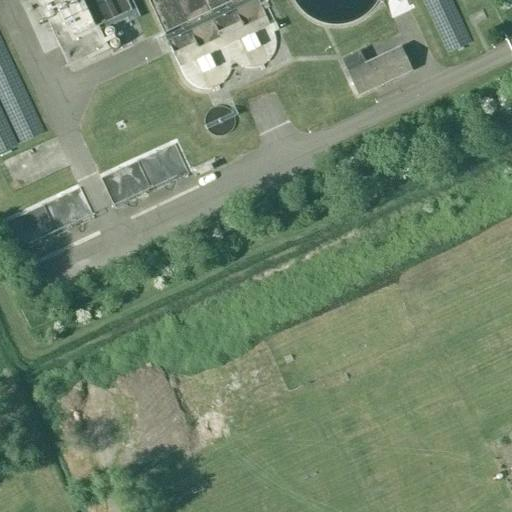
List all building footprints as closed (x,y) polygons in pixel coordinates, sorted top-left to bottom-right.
[(55,46),(63,66),(104,50),(84,0),(34,0),(33,0),(25,0),(18,3),(38,53),(55,46)] [(85,0),(97,24),(129,9),(124,0),(85,0)] [(242,38),(247,53),(262,48),(257,33),(242,38)] [(364,64),(358,50),(341,58),(347,72),(359,96),(412,71),(400,47),(364,64)] [(211,51),(196,55),(201,74),(216,70),(211,51)] [(305,184),(292,190),(296,199),(309,193),(305,184)]
